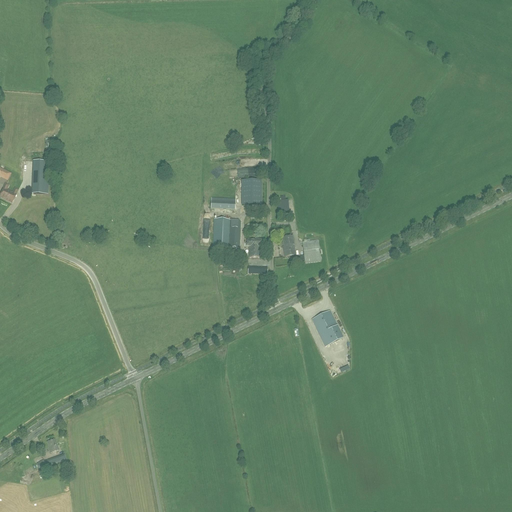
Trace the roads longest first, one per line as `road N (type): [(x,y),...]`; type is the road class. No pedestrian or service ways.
road 1 (tertiary): [(277,309),(511,195)]
road 2 (unclassified): [(277,309),(260,65)]
road 3 (unclassified): [(134,378),(87,269),(0,224)]
road 4 (tertiary): [(134,378),(277,309)]
road 5 (tertiary): [(0,458),(134,378)]
road 6 (unclassified): [(160,511),(134,378)]
